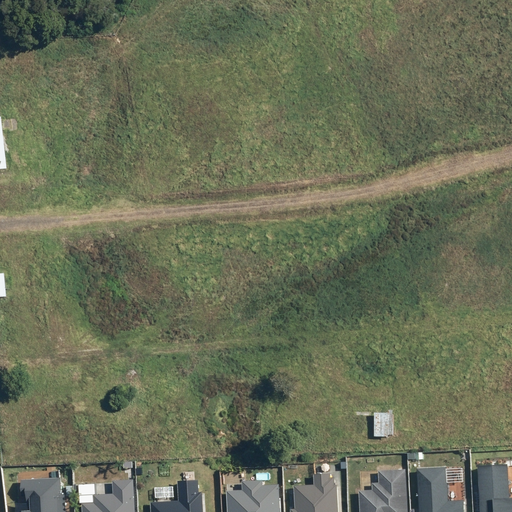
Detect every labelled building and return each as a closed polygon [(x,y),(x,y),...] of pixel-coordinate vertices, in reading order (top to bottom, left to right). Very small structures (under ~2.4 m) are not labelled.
[(5,119),(0,119),(0,171),(10,170),(5,119)] [(6,273),(0,273),(0,296),(9,296),(6,273)] [(377,412),(376,436),(395,436),(395,410),(391,410),(391,412),(377,412)] [(511,511),(511,469),(511,462),(478,464),(480,511),(511,511)] [(447,469),(421,470),(422,511),(465,511),(465,502),(449,503),(447,469)] [(409,511),(407,470),(380,471),(380,483),(374,483),(374,491),(361,491),(361,511),(409,511)] [(340,511),(339,486),(336,486),(336,478),(332,479),(332,474),(315,475),(316,485),(296,486),(297,510),(292,510),(292,511),(340,511)] [(65,511),(64,477),(24,479),(25,511),(65,511)] [(137,511),(136,480),(114,481),(115,494),(95,495),(95,504),(83,504),(83,511),(137,511)] [(282,511),(281,485),(265,485),(264,481),(244,482),(244,491),(228,491),(229,511),(282,511)] [(205,511),(204,492),(181,493),(181,502),(152,503),(152,511),(205,511)]
